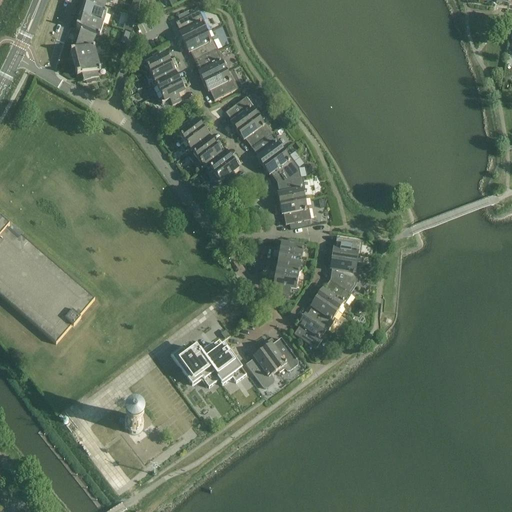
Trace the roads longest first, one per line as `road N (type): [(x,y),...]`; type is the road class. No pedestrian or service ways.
road 1 (unknown): [(253,284),(87,408),(86,422),(107,448)]
road 2 (residential): [(273,238),(256,176),(203,107),(165,30)]
road 3 (residential): [(227,239),(211,233),(146,143),(109,113)]
road 4 (residential): [(273,238),(325,233),(316,282),(285,328),(278,320)]
